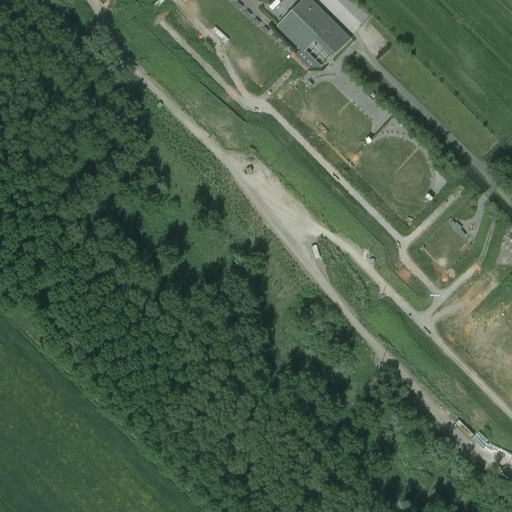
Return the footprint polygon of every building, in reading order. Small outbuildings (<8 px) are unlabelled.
[(277,0),(276,0),(269,8),(273,12),(281,3),(277,0)] [(333,22),(310,0),(305,0),(280,27),(305,51),(333,22)] [(292,53),(289,56),(306,72),(309,69),(292,53)] [(270,185),(266,187),(272,199),(277,196),(270,185)] [(457,382),(453,387),(468,401),(472,397),(457,382)]
